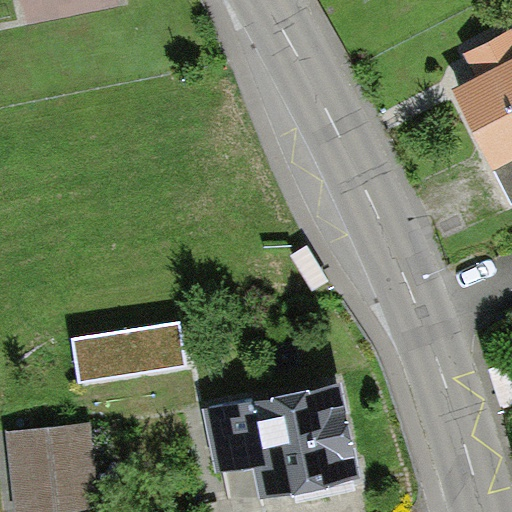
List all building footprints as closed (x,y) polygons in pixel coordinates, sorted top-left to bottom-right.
[(28,0),(33,17),(109,0),(28,0)] [(511,40),(511,38),(473,55),(481,72),(460,82),(511,196),(511,40)] [(304,247),(290,258),(312,289),(327,278),(304,247)] [(183,324),(77,341),(83,376),(189,359),(183,324)] [(348,392),(212,411),(221,477),(265,471),(268,494),(361,481),(348,392)] [(82,430),(11,436),(17,509),(88,503),(82,430)]
